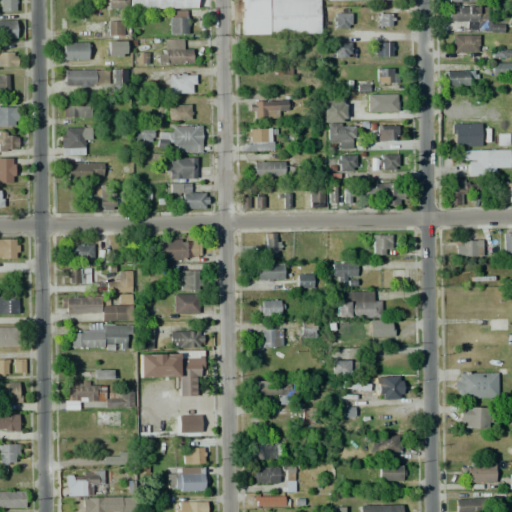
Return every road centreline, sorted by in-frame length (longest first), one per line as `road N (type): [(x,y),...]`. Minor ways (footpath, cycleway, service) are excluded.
road 1 (residential): [(220,0),(229,511)]
road 2 (residential): [(425,0),(433,511)]
road 3 (residential): [(511,217),(0,223)]
road 4 (residential): [(36,0),(42,511)]
